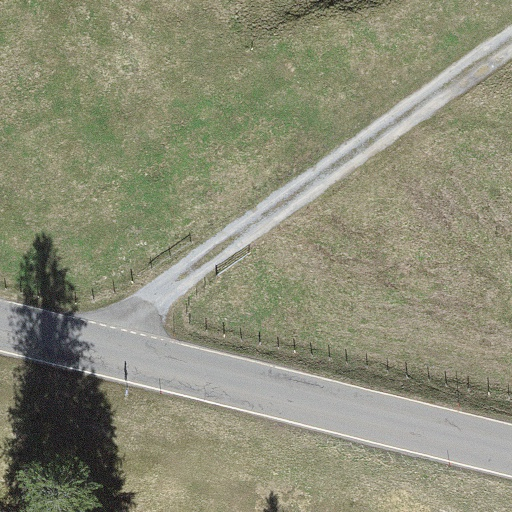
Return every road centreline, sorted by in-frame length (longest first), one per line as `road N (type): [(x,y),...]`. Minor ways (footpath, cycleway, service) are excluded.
road 1 (tertiary): [(0,327),(511,452)]
road 2 (track): [(91,350),(377,136),(511,46)]
